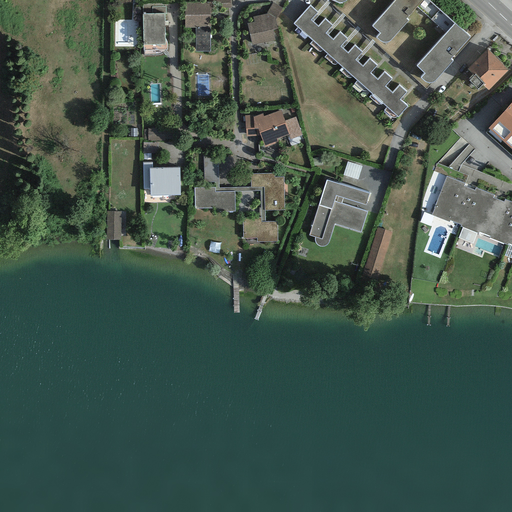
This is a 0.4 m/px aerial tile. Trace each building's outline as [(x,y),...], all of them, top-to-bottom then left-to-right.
[(395,0),(372,26),(380,34),(376,38),(379,40),(381,42),(383,43),(386,43),(388,42),(391,40),(393,38),(408,21),(405,19),(416,7),(431,20),(440,10),(428,0),(395,0)] [(211,2),(184,2),(185,28),(195,28),(196,28),(196,27),(209,27),(210,27),(211,2)] [(143,50),(167,50),(167,49),(167,47),(167,45),(167,43),(166,41),(165,39),(164,14),(166,14),(166,6),(163,6),(163,3),(142,4),(142,14),(143,50)] [(282,8),(273,3),(266,14),(267,14),(275,18),(275,20),(282,8)] [(398,117),(407,107),(399,100),(406,93),(399,86),(392,93),(385,87),(391,79),(384,73),(377,81),(369,74),(376,66),(369,61),(363,68),(354,60),(361,53),(354,47),(348,54),(339,47),(346,39),(339,33),(333,41),(325,33),(332,25),(324,19),(318,26),(311,20),(317,12),(309,5),(293,24),(398,117)] [(450,59),(469,38),(455,24),(440,10),(431,20),(446,33),(416,66),(424,74),(420,78),(423,81),(425,82),(428,83),(430,83),(432,83),(434,82),(452,61),(450,59)] [(275,18),(267,14),(266,14),(253,17),(254,22),(247,24),(252,45),(274,40),(272,30),(277,29),(275,20),(275,18)] [(196,28),(195,28),(196,51),(210,51),(209,27),(196,27),(196,28)] [(487,50),(467,69),(474,75),(469,80),(478,89),(482,85),(488,90),(508,70),(487,50)] [(511,150),(511,101),(488,128),(511,150)] [(296,113),(295,104),(283,106),(285,115),(296,113)] [(277,139),(288,135),(290,140),(302,135),(295,117),(285,121),(281,110),(264,116),(262,114),(257,115),(245,116),(246,137),(260,136),(265,147),(278,142),(277,139)] [(165,140),(164,128),(148,128),(148,130),(148,139),(148,141),(165,140)] [(158,153),(158,143),(143,143),(143,153),(158,153)] [(203,156),(204,182),(214,182),(218,182),(218,156),(203,156)] [(357,179),(362,167),(348,162),(343,175),(357,179)] [(144,189),(150,189),(149,168),(152,168),(152,163),(143,163),(144,189)] [(150,189),(150,196),(180,196),(179,168),(152,168),(149,168),(150,189)] [(264,187),(264,211),(284,210),(283,178),(274,178),(274,174),(251,175),(251,187),(264,187)] [(434,208),(432,215),(449,222),(450,221),(461,225),(460,227),(478,234),(479,232),(490,237),(489,238),(508,245),(508,244),(511,245),(511,202),(505,200),(504,202),(493,198),(494,196),(476,188),(475,190),(464,186),(465,184),(446,177),(434,208)] [(334,224),(361,232),(367,212),(341,204),(343,198),(365,205),(369,194),(326,180),(309,235),(315,237),(315,240),(315,242),(315,244),(317,245),(319,246),(321,246),(324,246),(326,246),(327,245),(329,242),(334,224)] [(261,222),(265,222),(264,211),(264,187),(251,187),(219,188),(218,182),(214,182),(215,188),(215,192),(234,191),(260,191),(261,218),(261,222)] [(235,211),(234,191),(215,192),(215,188),(194,188),(194,209),(215,208),(215,212),(235,211)] [(121,211),(107,211),(106,240),(121,240),(121,211)] [(242,218),(243,238),(257,238),(257,242),(277,242),(277,221),(265,222),(261,222),(261,218),(242,218)] [(376,280),(392,233),(378,228),(362,275),(376,280)]
